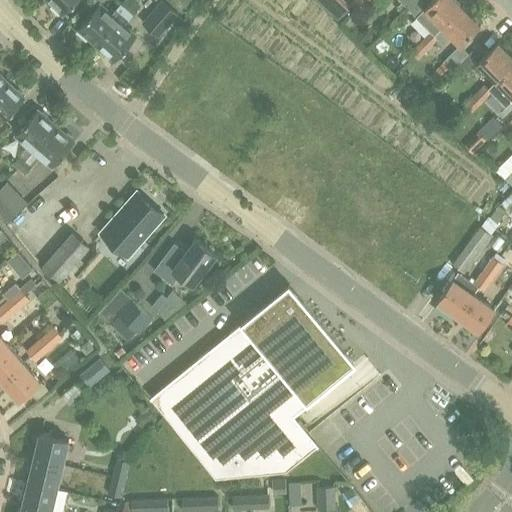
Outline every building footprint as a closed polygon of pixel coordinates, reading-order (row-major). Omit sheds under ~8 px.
[(50,0),(64,13),(77,0),(50,0)] [(78,27),(97,44),(119,18),(127,8),(133,1),(133,0),(122,0),(112,12),(100,2),(78,27)] [(414,0),(407,7),(431,31),(421,41),(428,47),(438,37),(435,34),(462,6),(456,0),(414,0)] [(133,1),(127,8),(133,13),(137,9),(139,6),(133,1)] [(163,1),(147,20),(158,29),(174,11),(163,1)] [(462,6),(435,34),(438,37),(442,42),(450,34),(461,45),(461,44),(464,47),(473,39),(470,35),(481,25),(462,6)] [(116,60),(138,35),(119,18),(97,44),(105,50),(105,54),(107,56),(109,58),(113,57),(116,60)] [(425,44),(421,41),(412,50),(418,57),(428,47),(425,44)] [(468,72),(475,65),(484,75),(488,71),(496,80),(511,63),(511,55),(498,42),(488,52),(479,43),(459,62),(468,72)] [(459,44),(443,61),(429,74),(437,84),(452,70),(468,52),(459,44)] [(511,63),(496,80),(488,88),(491,91),(506,106),(511,100),(511,63)] [(6,79),(0,85),(0,118),(1,120),(24,96),(6,79)] [(485,85),(474,95),(481,101),(491,91),(488,88),(485,85)] [(410,94),(401,103),(419,121),(428,112),(410,94)] [(481,101),(474,95),(465,104),(472,110),(481,101)] [(12,162),(15,165),(55,123),(37,107),(15,132),(28,143),(24,148),(25,149),(12,162)] [(55,123),(15,165),(24,172),(37,159),(41,155),(52,164),(74,139),(55,123)] [(499,152),(511,148),(511,123),(494,127),(499,152)] [(298,200),(330,174),(319,159),(309,168),(278,130),(256,147),(298,200)] [(472,153),(487,139),(478,130),(464,144),(472,153)] [(29,200),(7,179),(0,185),(0,210),(9,220),(29,200)] [(367,232),(377,212),(323,184),(313,204),(367,232)] [(164,212),(138,189),(106,225),(132,248),(164,212)] [(511,193),(503,202),(511,210),(511,209),(511,193)] [(373,243),(424,284),(447,257),(439,250),(436,254),(401,226),(395,233),(387,226),(373,243)] [(482,226),(456,259),(468,267),(492,233),(482,226)] [(44,263),(60,277),(89,244),(73,229),(44,263)] [(173,284),(180,274),(194,285),(217,254),(196,239),(186,251),(182,249),(178,255),(170,249),(154,270),(173,284)] [(459,270),(452,279),(437,300),(459,315),(473,293),(479,285),(497,258),(492,255),(475,281),(459,270)] [(497,258),(479,285),(485,289),(503,263),(497,258)] [(0,304),(0,313),(25,292),(21,287),(0,304)] [(132,297),(121,287),(98,312),(128,340),(137,330),(139,333),(153,317),(132,297)] [(151,305),(156,309),(167,319),(187,302),(173,289),(167,296),(162,291),(151,305)] [(25,292),(0,313),(0,317),(3,322),(31,298),(25,292)] [(473,293),(459,315),(480,330),(495,308),(473,293)] [(152,397),(215,476),(286,469),(317,444),(307,432),(293,414),(353,365),(299,295),(290,302),(281,309),(260,327),(251,315),(241,324),(242,325),(152,397)] [(26,349),(31,354),(72,318),(67,313),(53,325),(54,325),(26,349)] [(72,318),(31,354),(37,360),(63,337),(59,331),(66,325),(69,328),(71,326),(80,337),(85,333),(72,318)] [(7,341),(0,347),(0,375),(2,379),(23,360),(7,341)] [(91,385),(111,368),(101,355),(80,372),(91,385)] [(23,360),(2,379),(19,398),(40,379),(23,360)] [(144,428),(156,417),(147,407),(135,419),(144,428)] [(41,430),(35,455),(63,461),(69,437),(41,430)] [(35,455),(29,480),(57,486),(63,461),(35,455)] [(116,457),(113,473),(128,477),(132,461),(116,457)] [(128,477),(113,473),(108,492),(123,496),(128,477)] [(273,493),(286,492),(286,477),(272,478),(273,493)] [(29,480),(23,504),(51,511),(57,486),(29,480)] [(290,504),(302,504),(301,480),(288,481),(290,504)] [(327,509),(326,485),(316,486),(318,509),(327,509)] [(335,485),(326,485),(327,509),(336,508),(335,485)] [(343,491),(351,505),(359,499),(351,486),(343,491)] [(269,493),(250,494),(251,508),(270,508),(269,493)] [(251,508),(250,494),(233,494),(233,509),(251,508)] [(219,495),(199,496),(200,510),(219,509),(219,495)] [(200,510),(199,496),(183,496),(183,511),(200,510)] [(149,511),(148,497),(132,498),(132,511),(149,511)] [(168,497),(148,497),(149,511),(154,511),(169,511),(168,497)] [(367,511),(361,501),(351,508),(353,511),(367,511)]
